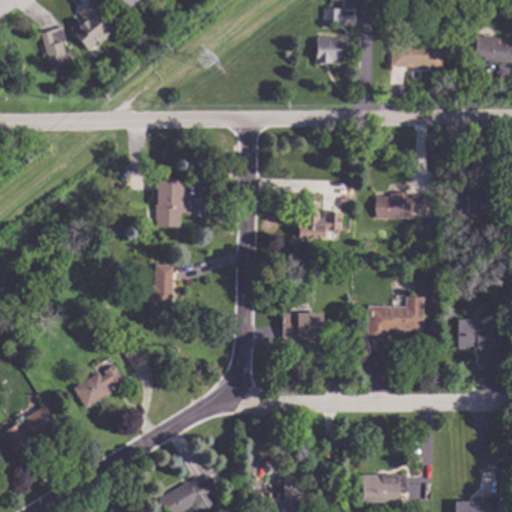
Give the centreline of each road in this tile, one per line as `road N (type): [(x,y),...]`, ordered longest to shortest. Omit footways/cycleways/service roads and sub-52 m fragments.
road 1 (residential): [(0,120),(511,118)]
road 2 (residential): [(511,407),(257,403),(222,392)]
road 3 (residential): [(245,120),(242,322),(222,392)]
road 4 (residential): [(222,392),(33,511)]
